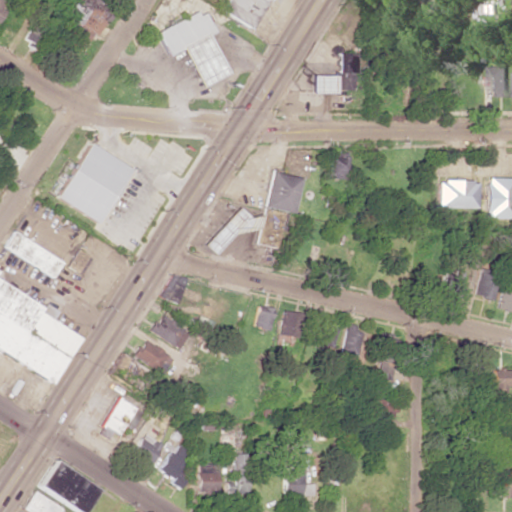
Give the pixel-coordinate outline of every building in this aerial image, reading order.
[(106,17),(97,10),(101,0),(107,0),(109,1),(110,0),(80,0),(79,4),(77,6),(70,3),(64,16),(71,21),(67,26),(63,36),(84,43),(105,19),(106,17)] [(226,0),(220,12),(253,28),(266,0),(226,0)] [(223,75),(205,35),(210,32),(200,10),(153,31),(164,55),(178,49),(196,87),(223,75)] [(32,48),(44,30),(31,21),(19,40),(32,48)] [(334,90),(351,90),(352,53),(334,53),(334,90)] [(506,97),(507,66),(488,65),(488,96),(506,97)] [(332,92),(332,75),(308,76),(308,92),(332,92)] [(95,223),(126,167),(83,143),(52,200),(95,223)] [(344,156),(325,156),(325,178),(344,179),(344,156)] [(293,177),(266,172),(259,213),(254,217),(242,215),(234,207),(202,241),(202,246),(211,254),(236,227),(254,230),(251,244),(271,248),(282,236),(293,177)] [(507,217),(508,178),(481,178),(480,217),(507,217)] [(472,181),(433,180),(432,207),(472,208),(472,181)] [(0,247),(48,278),(58,262),(10,231),(0,246),(0,247)] [(64,265),(76,272),(86,257),(74,249),(64,265)] [(459,270),(440,270),(439,290),(458,291),(459,270)] [(183,280),(166,272),(156,297),(173,304),(183,280)] [(471,297),(490,301),(495,277),(476,272),(471,297)] [(511,312),(511,279),(501,277),(495,309),(511,312)] [(0,353),(51,383),(77,336),(49,320),(54,311),(43,304),(41,306),(0,282),(0,353)] [(265,330),(271,309),(255,305),(249,326),(265,330)] [(292,344),(301,315),(281,309),(272,338),(292,344)] [(145,331),(174,350),(185,332),(156,314),(145,331)] [(315,319),(314,349),(331,349),(332,319),(315,319)] [(340,326),(337,358),(353,360),(357,328),(340,326)] [(129,357),(152,370),(163,352),(139,339),(129,357)] [(479,363),(461,364),(462,382),(479,381),(479,363)] [(511,370),(491,369),(490,389),(511,389),(511,370)] [(147,464),(157,443),(138,434),(128,455),(147,464)] [(155,472),(169,478),(166,483),(176,488),(182,475),(174,472),(182,454),(166,447),(155,472)] [(243,453),(228,454),(229,487),(221,487),(221,494),(244,494),(243,453)] [(82,511),(96,490),(50,461),(34,487),(74,511),(82,511)] [(511,461),(491,461),(490,495),(511,496),(511,461)] [(214,464),(195,463),(193,493),(212,494),(214,464)] [(301,464),(280,464),(279,496),(309,497),(309,484),(300,483),(301,464)] [(22,511),(55,511),(58,508),(30,491),(18,509),(22,511)]
